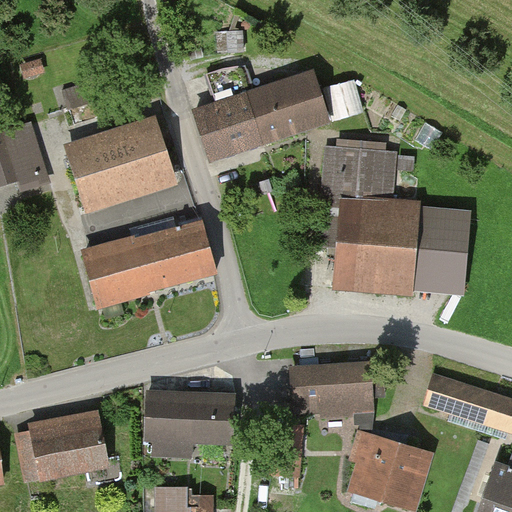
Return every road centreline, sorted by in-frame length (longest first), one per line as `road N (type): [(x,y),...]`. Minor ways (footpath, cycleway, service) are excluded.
road 1 (unclassified): [(0,402),(343,326),(444,338),(511,362)]
road 2 (track): [(153,0),(246,342)]
road 3 (track): [(245,511),(258,385),(246,342)]
